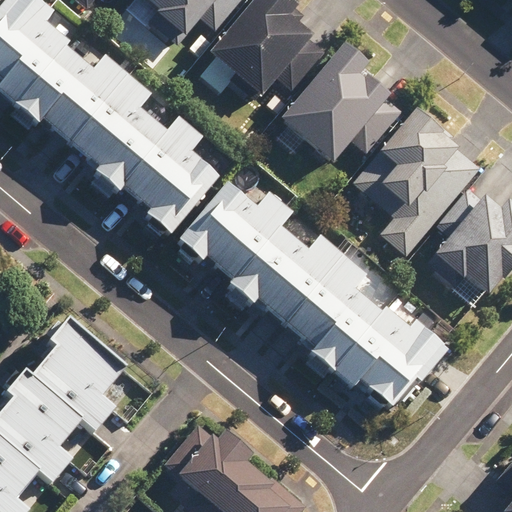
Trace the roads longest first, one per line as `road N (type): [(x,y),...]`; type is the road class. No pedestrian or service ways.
road 1 (residential): [(0,187),(381,508)]
road 2 (residential): [(511,355),(381,508)]
road 3 (residential): [(407,0),(511,90)]
